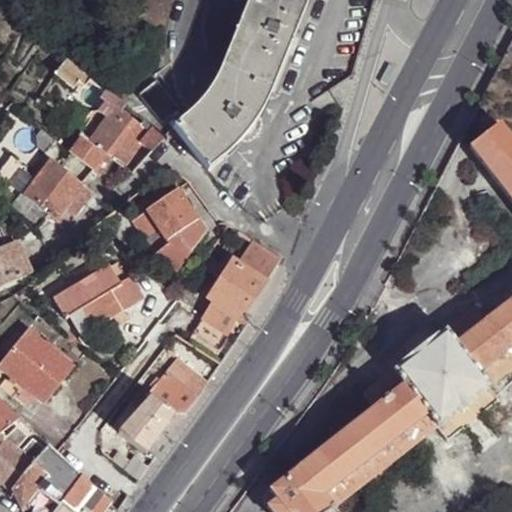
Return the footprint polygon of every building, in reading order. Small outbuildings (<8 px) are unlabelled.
[(178,122),(169,130),(205,171),(220,156),(229,147),(243,132),(253,118),(263,103),(272,90),(290,45),(307,0),(252,0),(224,72),(217,82),(212,90),(202,103),(199,108),(188,120),(182,127),(178,122)] [(55,78),(77,93),(88,76),(66,62),(55,78)] [(150,83),(136,106),(165,126),(180,105),(150,83)] [(80,136),(69,150),(91,169),(103,154),(121,166),(138,143),(148,151),(163,135),(145,121),(138,115),(135,118),(122,107),(124,104),(104,89),(100,96),(105,100),(99,111),(105,116),(87,140),(80,136)] [(138,115),(124,104),(122,107),(135,118),(138,115)] [(99,111),(80,136),(87,140),(105,116),(99,111)] [(511,347),(511,140),(499,125),(471,147),(511,200),(511,300),(486,321),(455,345),(478,374),(511,347)] [(138,143),(121,166),(130,174),(148,151),(138,143)] [(22,194),(7,212),(33,233),(48,214),(51,216),(66,228),(93,191),(82,183),(50,158),(36,176),(24,166),(11,183),(22,194)] [(143,210),(144,211),(166,246),(154,254),(150,256),(174,273),(203,233),(174,192),(143,210)] [(166,246),(144,211),(132,219),(154,254),(166,246)] [(279,259),(251,242),(237,265),(228,260),(204,298),(209,301),(238,320),(279,259)] [(0,283),(26,272),(14,244),(0,249),(0,283)] [(62,320),(66,318),(81,308),(93,329),(140,303),(127,282),(117,287),(105,267),(50,300),(62,320)] [(238,320),(209,301),(198,317),(224,334),(234,341),(245,324),(238,320)] [(81,308),(66,318),(78,337),(93,329),(81,308)] [(455,345),(486,321),(475,308),(445,331),(455,345)] [(224,334),(198,317),(188,332),(214,349),(224,334)] [(404,386),(455,345),(445,331),(393,372),(404,386)] [(19,340),(8,355),(0,365),(0,370),(45,405),(71,369),(24,334),(19,340)] [(3,350),(8,355),(19,340),(14,336),(3,350)] [(438,428),(490,389),(478,374),(455,345),(404,386),(428,415),(438,428)] [(490,389),(511,370),(511,347),(478,374),(490,389)] [(183,388),(194,372),(175,358),(164,372),(183,388)] [(173,415),(184,415),(207,382),(194,372),(183,388),(164,372),(146,393),(150,395),(117,432),(146,455),(173,415)] [(373,408),(404,386),(393,372),(364,394),(373,408)] [(302,511),(324,496),(428,415),(404,386),(373,408),(269,489),(275,497),(266,504),(272,511),(302,511)] [(500,402),(490,389),(438,428),(446,440),(464,430),(466,431),(487,414),(487,412),(500,402)] [(18,418),(0,401),(0,431),(13,422),(18,418)] [(334,509),(438,428),(428,415),(324,496),(334,509)] [(18,428),(13,422),(0,431),(0,484),(12,494),(13,493),(13,492),(46,449),(32,438),(20,451),(5,439),(6,437),(8,439),(18,428)] [(54,451),(49,446),(46,449),(13,492),(13,493),(21,510),(38,490),(46,480),(63,495),(67,497),(82,478),(54,451)] [(104,511),(110,504),(82,478),(67,497),(60,505),(69,511),(104,511)] [(56,504),(63,495),(46,480),(38,490),(56,504)] [(330,511),(334,509),(324,496),(302,511),(330,511)]
